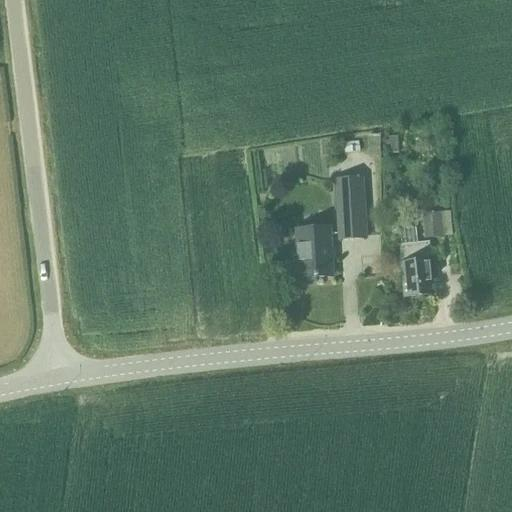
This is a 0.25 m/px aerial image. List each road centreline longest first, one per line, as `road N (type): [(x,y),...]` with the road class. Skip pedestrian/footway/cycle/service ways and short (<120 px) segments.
road 1 (tertiary): [(56,380),(511,329)]
road 2 (unclassified): [(56,380),(10,0)]
